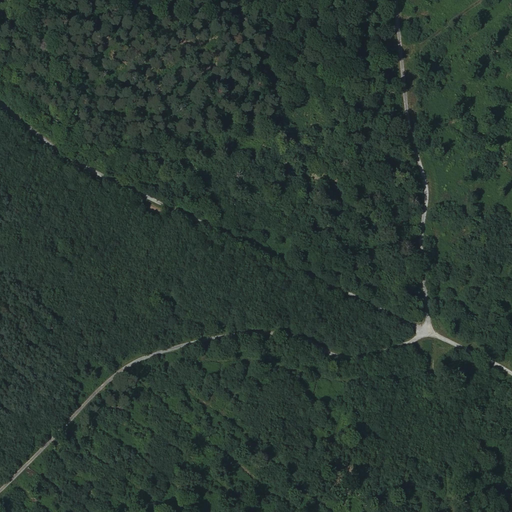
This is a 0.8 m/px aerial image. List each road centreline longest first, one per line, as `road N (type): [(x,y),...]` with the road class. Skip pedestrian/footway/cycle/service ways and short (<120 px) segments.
road 1 (track): [(427,331),(354,358),(268,332),(157,352),(115,374),(0,492)]
road 2 (track): [(427,331),(72,161),(0,102)]
road 3 (track): [(396,0),(425,193),(427,331)]
